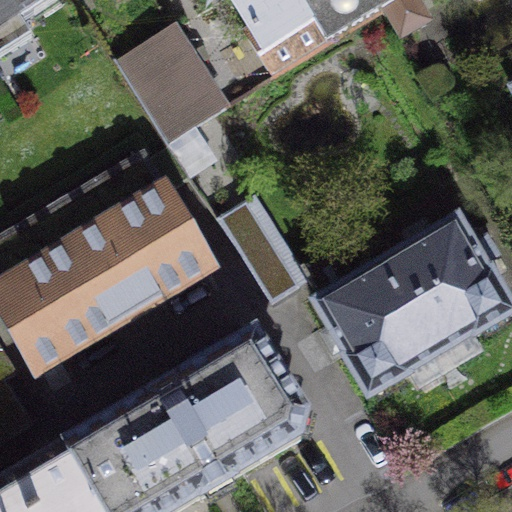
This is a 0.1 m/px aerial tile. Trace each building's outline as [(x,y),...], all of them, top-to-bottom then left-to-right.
[(0,0),(0,36),(55,0),(0,0)] [(272,75),(328,42),(301,0),(230,0),(233,4),(234,3),(250,28),(248,29),(251,33),(247,36),(272,75)] [(301,0),(328,42),(384,8),(397,0),(301,0)] [(417,0),(397,0),(384,8),(401,36),(429,20),(417,0)] [(218,100),(174,33),(123,62),(166,131),(218,100)] [(209,270),(142,156),(0,240),(0,312),(35,373),(209,270)] [(484,266),(456,220),(354,282),(336,251),(302,272),(320,302),(317,302),(313,305),(346,358),(343,359),(368,400),(409,376),(408,374),(473,336),(474,338),(511,315),(511,309),(490,273),(488,274),(484,266)] [(267,235),(238,253),(270,305),(299,287),(267,235)] [(146,401),(64,449),(100,511),(176,511),(200,498),(201,499),(217,490),(233,480),(233,479),(293,444),(300,440),(300,439),(306,416),(302,410),(301,410),(255,335),(249,339),(249,340),(178,382),(176,379),(144,398),(146,401)] [(0,444),(28,428),(0,381),(0,379),(11,373),(0,356),(0,444)] [(0,511),(100,511),(64,449),(0,486),(0,511)]
